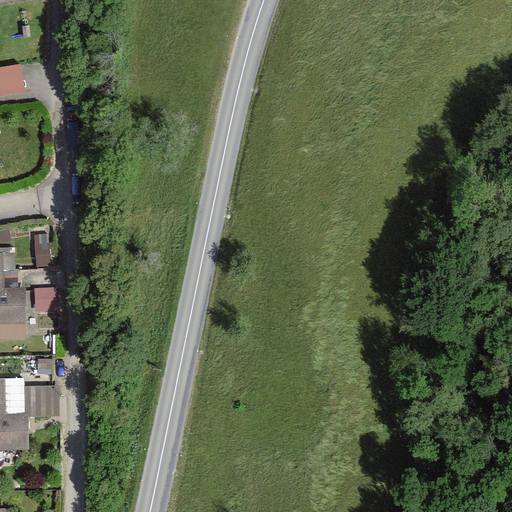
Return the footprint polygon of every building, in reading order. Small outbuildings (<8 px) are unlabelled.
[(21,65),(0,68),(0,96),(26,92),(21,65)] [(39,286),(38,305),(57,306),(57,286),(39,286)] [(0,324),(26,325),(26,293),(0,292),(0,324)] [(0,377),(0,445),(28,445),(27,411),(3,412),(3,378),(0,377)] [(30,383),(31,414),(58,414),(58,383),(30,383)]
